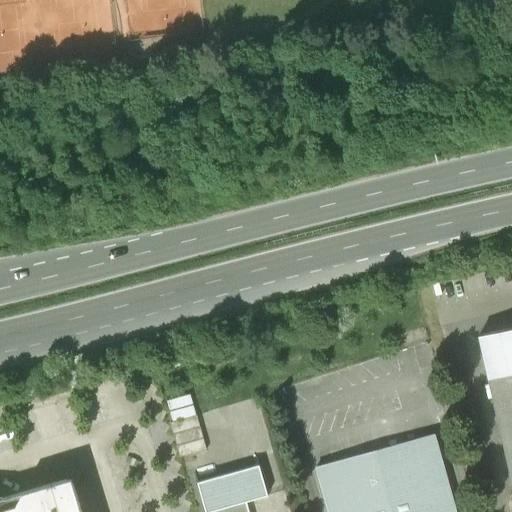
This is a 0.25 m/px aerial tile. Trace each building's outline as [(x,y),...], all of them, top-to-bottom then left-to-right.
[(511,482),(511,329),(479,337),(511,482)] [(167,403),(183,462),(211,454),(194,397),(167,403)] [(456,511),(435,435),(315,469),(327,511),(456,511)] [(258,467),(198,484),(206,511),(248,511),(246,503),(266,496),(258,467)] [(80,511),(71,479),(0,499),(0,511),(80,511)]
